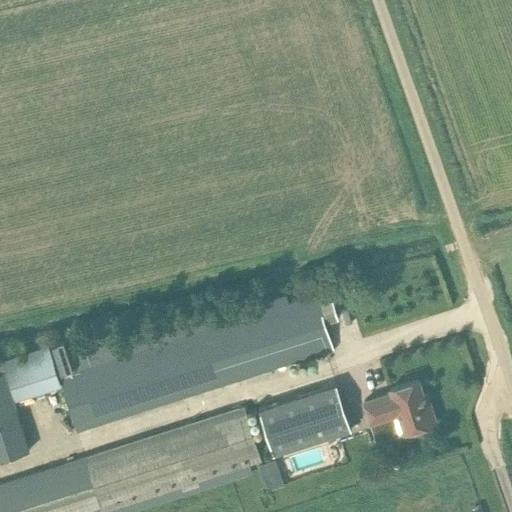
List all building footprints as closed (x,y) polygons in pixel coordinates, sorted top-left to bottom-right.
[(329,290),(317,294),(325,321),(338,317),(329,290)] [(334,348),(325,321),(317,294),(59,376),(62,383),(77,430),(334,348)] [(2,362),(4,370),(13,399),(62,383),(59,376),(50,347),(2,362)] [(4,370),(0,370),(0,458),(29,450),(13,399),(4,370)] [(348,427),(332,377),(256,402),(271,451),(348,427)] [(391,391),(364,400),(371,422),(398,414),(404,432),(436,421),(430,401),(426,402),(419,378),(390,388),(391,391)] [(134,511),(250,475),(253,474),(249,463),(261,459),(244,405),(85,457),(0,483),(0,511),(134,511)] [(270,460),(256,465),(264,490),(279,485),(270,460)]
